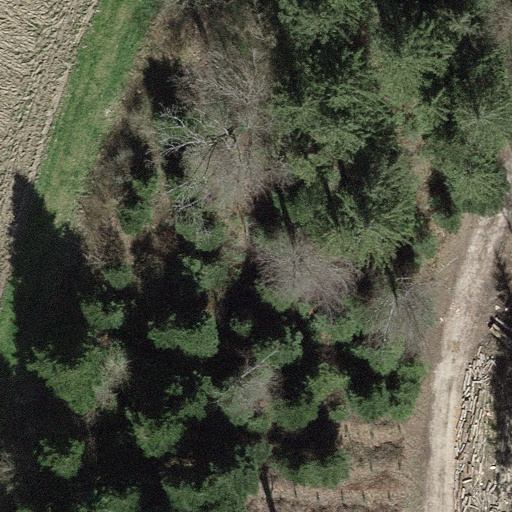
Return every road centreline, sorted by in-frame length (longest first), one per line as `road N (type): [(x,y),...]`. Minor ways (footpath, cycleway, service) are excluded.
road 1 (track): [(131,0),(0,389)]
road 2 (track): [(511,173),(465,282),(445,511)]
